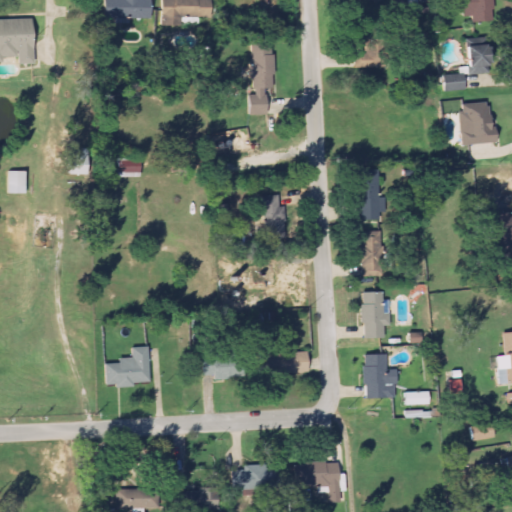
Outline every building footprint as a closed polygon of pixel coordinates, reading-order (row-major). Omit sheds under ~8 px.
[(149,0),(128,0),(101,0),(101,18),(149,19),(149,0)] [(208,0),(167,0),(158,0),(159,18),(208,18),(208,0)] [(492,0),(479,0),(461,0),(461,21),(491,21),(492,0)] [(31,64),(30,19),(0,20),(0,58),(16,58),(16,65),(31,64)] [(246,116),(265,116),(265,95),(272,95),(272,44),(249,44),(249,81),(253,81),(253,96),(246,96),(246,116)] [(487,75),(487,47),(464,48),(465,76),(487,75)] [(376,54),(354,55),(354,69),(376,68),(376,54)] [(441,92),(462,91),(461,75),(441,76),(441,92)] [(460,146),(494,144),(493,128),(488,129),(486,103),(457,105),(460,146)] [(68,175),(86,176),(87,149),(69,149),(68,175)] [(137,178),(137,157),(114,158),(115,179),(137,178)] [(377,171),(357,172),(358,221),(385,221),(385,198),(378,198),(377,171)] [(23,195),(24,172),(8,172),(7,195),(23,195)] [(284,207),(278,207),(278,196),(258,197),(258,228),(267,228),(268,240),(285,240),(284,207)] [(490,248),(511,247),(511,214),(488,215),(490,248)] [(360,277),(382,277),(383,238),(361,238),(360,277)] [(361,340),(383,339),(383,327),(389,327),(389,314),(383,314),(382,293),(360,293),(361,340)] [(497,385),(511,384),(511,333),(502,334),(504,357),(494,358),(497,385)] [(305,353),(294,353),(294,347),(282,348),(282,354),(257,355),(258,377),(306,375),(305,353)] [(148,383),(147,348),(129,349),(130,359),(116,359),(116,364),(102,365),(103,386),(113,385),(113,389),(132,388),(132,384),(148,383)] [(364,399),(393,399),(393,386),(396,386),(396,371),(385,371),(385,356),(363,357),(364,399)] [(447,396),(460,395),(460,381),(447,382),(447,396)] [(429,393),(404,393),(404,406),(429,406),(429,393)] [(424,411),(405,412),(405,420),(424,419),(424,411)] [(493,439),(490,424),(468,428),(471,443),(493,439)] [(336,463),(290,465),(290,487),(313,486),(314,494),(325,494),(326,504),(337,503),(336,463)] [(227,488),(272,488),(272,467),(239,467),(239,471),(227,471),(227,488)] [(114,490),(114,510),(151,509),(151,489),(114,490)] [(214,507),(214,489),(176,491),(176,509),(214,507)]
